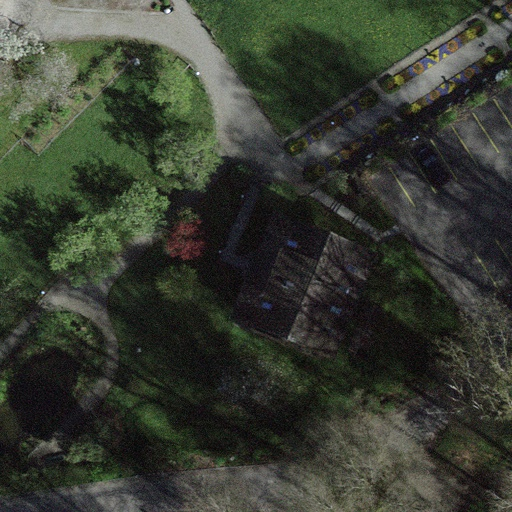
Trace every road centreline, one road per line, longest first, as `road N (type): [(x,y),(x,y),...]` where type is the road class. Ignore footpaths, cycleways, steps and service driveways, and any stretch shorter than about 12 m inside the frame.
road 1 (residential): [(511,364),(471,403),(264,495),(164,489),(44,511)]
road 2 (track): [(264,495),(511,479)]
